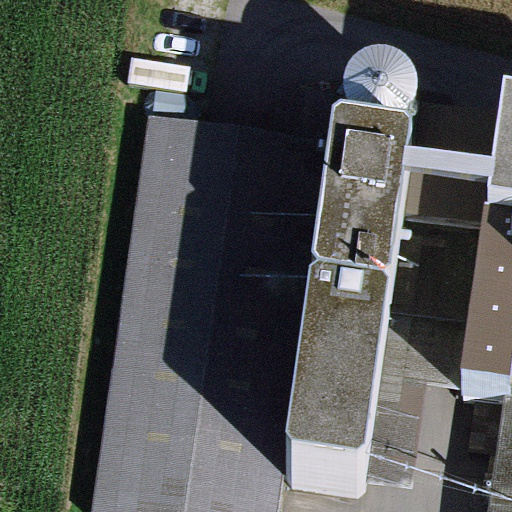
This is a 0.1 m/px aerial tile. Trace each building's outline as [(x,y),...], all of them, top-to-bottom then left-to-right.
[(161,0),(158,16),(216,29),(222,0),(161,0)] [(367,88),(349,103),(343,125),(352,147),(372,159),(395,158),(413,143),(419,120),(410,99),(390,86),(367,88)] [(511,132),(506,131),(494,214),(491,234),(490,240),(511,243),(511,132)] [(331,158),(152,132),(97,511),(279,511),(283,489),(331,158)] [(331,158),(283,489),(364,501),(405,221),(408,202),(412,169),(331,158)] [(494,214),(408,202),(405,221),(491,234),(494,214)] [(511,243),(490,240),(487,240),(463,405),(505,411),(511,412),(511,243)] [(511,511),(511,412),(505,411),(490,511),(511,511)]
